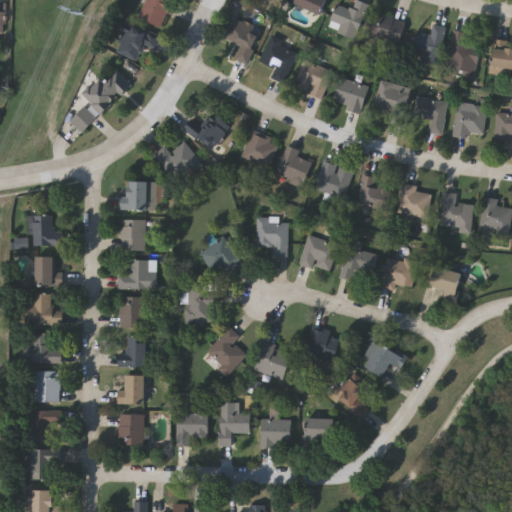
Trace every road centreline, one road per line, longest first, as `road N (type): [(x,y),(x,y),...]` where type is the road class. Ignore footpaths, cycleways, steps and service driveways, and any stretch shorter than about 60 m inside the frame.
road 1 (residential): [(511,305),(472,325),(377,456),(356,472),(93,474)]
road 2 (residential): [(511,172),(427,161),(303,121),(187,61)]
road 3 (residential): [(104,166),(92,511)]
road 4 (residential): [(0,187),(87,173),(146,137),(216,0)]
road 5 (residential): [(268,297),(300,296),(423,326),(454,348)]
